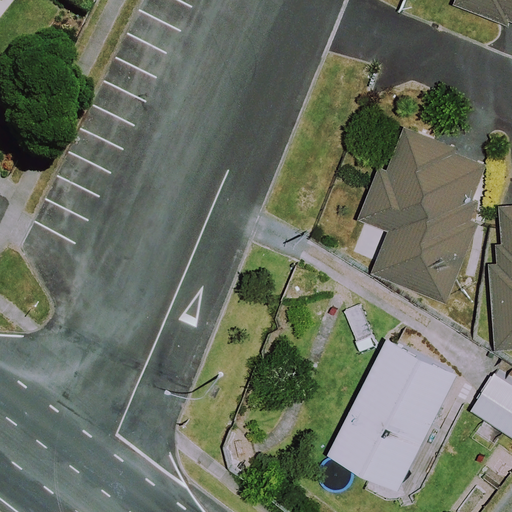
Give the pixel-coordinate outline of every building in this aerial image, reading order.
[(511,0),(462,0),(511,23),(511,0)] [(490,153),(379,122),(352,219),(391,230),(377,277),(449,297),(490,153)] [(511,196),(492,198),(494,246),(498,345),(511,344),(511,196)] [(458,370),(391,336),(333,451),(400,485),(458,370)] [(511,382),(496,372),(474,407),(511,431),(511,382)]
